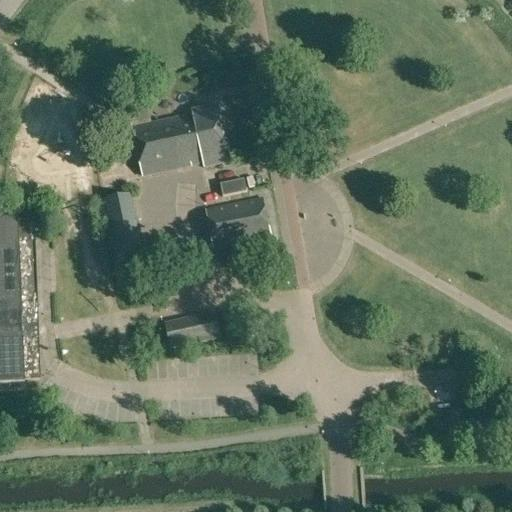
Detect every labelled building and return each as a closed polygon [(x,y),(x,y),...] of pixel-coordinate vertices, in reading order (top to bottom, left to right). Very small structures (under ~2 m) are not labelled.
[(128,104),(143,177),(203,164),(204,169),(231,163),(219,105),(192,111),(192,115),(151,124),(147,101),(128,104)] [(220,184),(223,197),(246,193),(244,180),(220,184)] [(100,203),(118,287),(148,281),(130,197),(100,203)] [(206,211),(213,249),(271,237),(264,199),(206,211)] [(37,217),(0,218),(0,384),(44,382),(37,217)] [(165,324),(171,349),(219,339),(214,314),(165,324)]
